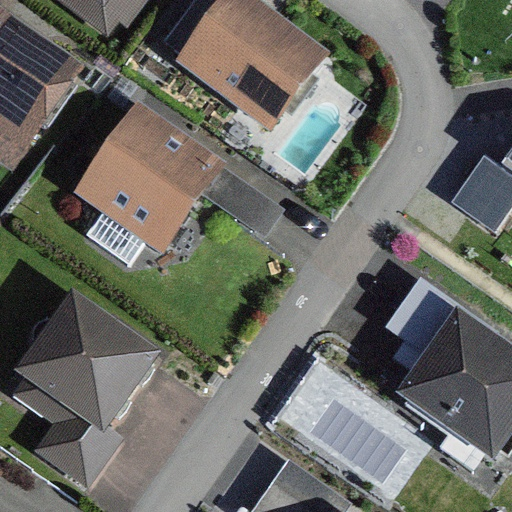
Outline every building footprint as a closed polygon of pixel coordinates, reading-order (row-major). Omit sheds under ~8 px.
[(86,0),(99,10),(106,0),(86,0)] [(184,67),(266,129),(315,64),(233,3),(184,67)] [(0,120),(27,140),(71,78),(0,27),(0,120)] [(158,250),(210,176),(136,124),(84,198),(105,213),(85,242),(126,270),(146,242),(158,250)] [(511,159),(502,174),(511,180),(511,159)] [(84,490),(115,447),(98,435),(148,365),(70,309),(54,332),(51,330),(43,330),(36,332),(31,339),(31,347),(34,354),(37,356),(20,380),(68,413),(37,457),(84,490)] [(489,462),(511,429),(511,368),(454,328),(403,402),(489,462)]
